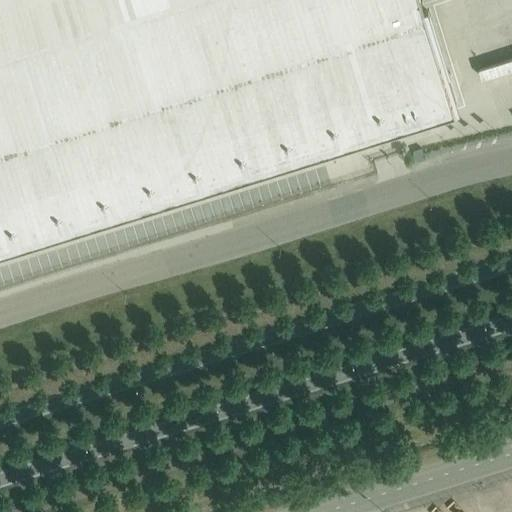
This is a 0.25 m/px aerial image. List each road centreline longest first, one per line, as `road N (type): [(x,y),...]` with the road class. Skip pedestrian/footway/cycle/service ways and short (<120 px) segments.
road 1 (tertiary): [(511,265),(0,423)]
road 2 (tertiary): [(0,480),(511,324)]
road 3 (unclassified): [(0,313),(462,170),(511,162)]
road 4 (unclassified): [(330,511),(511,455)]
